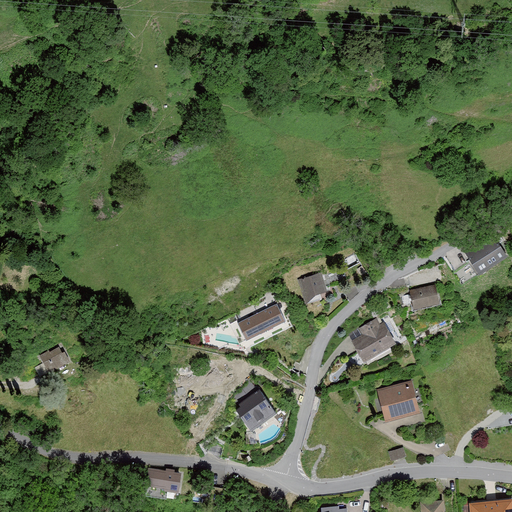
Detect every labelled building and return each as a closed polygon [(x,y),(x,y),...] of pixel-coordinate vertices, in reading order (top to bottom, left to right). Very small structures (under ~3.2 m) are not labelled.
[(495,228),(465,248),(478,268),(508,249),(495,228)] [(321,267),(297,275),(306,300),(329,292),(321,267)] [(439,278),(410,283),(413,302),(442,297),(439,278)] [(277,294),(234,316),(244,335),(287,313),(277,294)] [(400,338),(385,312),(348,334),(363,359),(400,338)] [(56,339),(38,348),(49,369),(67,360),(56,339)] [(198,367),(174,378),(184,400),(193,396),(196,402),(212,395),(198,367)] [(412,377),(376,387),(383,415),(419,406),(412,377)] [(259,380),(234,399),(252,423),(277,404),(259,380)] [(182,472),(149,470),(148,494),(181,496),(182,472)] [(511,511),(511,498),(470,503),(470,511),(511,511)] [(321,506),(316,506),(316,511),(338,511),(339,511),(348,511),(347,502),(338,503),(338,499),(321,500),(321,506)] [(444,511),(443,502),(422,503),(422,511),(444,511)]
